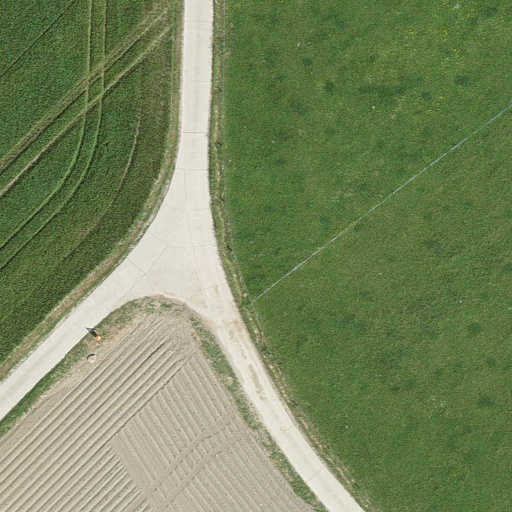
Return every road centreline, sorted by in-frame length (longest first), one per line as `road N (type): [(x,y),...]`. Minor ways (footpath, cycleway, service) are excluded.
road 1 (track): [(0,402),(95,309),(191,233),(225,320),(310,462),(354,511)]
road 2 (track): [(191,233),(197,0)]
